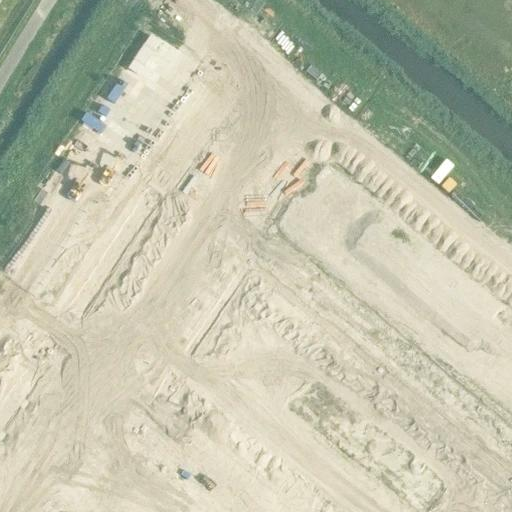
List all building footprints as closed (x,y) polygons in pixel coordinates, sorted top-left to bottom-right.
[(511,0),(479,0),(473,7),(484,16),(505,34),(511,25),(511,0)] [(194,195),(188,205),(240,240),(246,230),(228,218),(286,131),(249,106),(190,193),(194,195)] [(294,154),(287,163),(294,168),(300,158),(294,154)] [(287,163),(280,173),(287,178),(294,168),(287,163)] [(310,179),(295,197),(304,205),(310,198),(327,212),(354,180),(353,180),(352,182),(335,168),(319,186),(310,179)] [(354,180),(327,212),(344,226),(370,194),(354,180)] [(370,194),(344,226),(360,240),(387,208),(386,208),(385,209),(369,196),(371,195),(370,194)] [(265,196),(258,206),(265,210),(271,200),(265,196)] [(258,206),(252,215),(258,220),(265,210),(258,206)] [(387,208),(360,240),(377,254),(403,222),(387,208)] [(174,217),(115,303),(153,329),(211,242),(229,255),(236,245),(185,210),(178,220),(174,217)] [(403,222),(377,254),(394,268),(419,237),(402,224),(404,222),(403,222)] [(295,233),(290,239),(299,246),(304,240),(295,233)] [(419,237),(394,268),(410,281),(437,249),(436,249),(435,251),(419,237)] [(304,240),(299,246),(308,254),(313,248),(304,240)] [(437,249),(410,281),(427,295),(453,263),(437,249)] [(328,260),(323,267),(332,274),(337,268),(328,260)] [(453,263),(427,295),(444,310),(469,280),(452,265),(454,264),(453,263)] [(218,265),(211,275),(218,279),(225,270),(218,265)] [(337,268),(332,274),(341,282),(346,275),(337,268)] [(211,275),(205,285),(211,289),(218,279),(211,275)] [(361,288),(356,294),(365,302),(370,296),(361,288)] [(481,290),(457,320),(474,334),(501,302),(498,304),(481,290)] [(370,296),(365,302),(374,309),(379,303),(370,296)] [(511,311),(501,302),(474,334),(475,334),(490,347),(490,348),(511,322),(511,311)] [(189,308),(182,317),(189,322),(196,312),(189,308)] [(394,316),(389,322),(398,329),(403,323),(394,316)] [(182,317),(176,327),(183,332),(189,322),(182,317)] [(261,319),(256,325),(265,333),(270,327),(261,319)] [(511,322),(490,348),(507,362),(511,356),(511,322)] [(403,323),(398,329),(407,337),(412,331),(403,323)] [(277,333),(272,339),(282,347),(287,341),(277,333)] [(287,341),(282,347),(290,354),(296,348),(287,341)] [(225,347),(200,377),(217,391),(242,361),(225,347)] [(441,355),(436,361),(445,369),(451,362),(441,355)] [(242,361),(217,391),(233,405),(258,375),(242,361)] [(311,361),(306,367),(315,374),(320,368),(311,361)] [(451,362),(445,369),(455,376),(460,370),(451,362)] [(320,368),(315,374),(324,382),(329,376),(320,368)] [(258,375),(233,405),(249,418),(248,420),(275,389),(258,375)] [(475,383),(470,389),(479,396),(484,390),(475,383)] [(275,389),(248,420),(265,434),(291,402),(275,389)] [(484,390),(479,396),(488,404),(493,398),(484,390)] [(54,397),(42,415),(84,443),(96,425),(54,397)] [(291,402),(265,434),(265,435),(267,433),(283,446),(309,417),(291,402)] [(364,405),(359,411),(368,419),(373,412),(364,405)] [(511,413),(508,410),(503,416),(511,424),(511,423),(511,413)] [(373,412),(368,419),(377,426),(382,420),(373,412)] [(29,430),(29,431),(72,460),(84,443),(42,415),(31,431),(29,430)] [(29,431),(17,447),(61,477),(61,476),(53,471),(64,455),(72,460),(29,431)] [(328,432),(303,462),(320,477),(345,447),(328,432)] [(397,432),(392,439),(401,446),(406,440),(397,432)] [(406,440),(401,446),(410,454),(415,448),(406,440)] [(107,445),(101,455),(107,459),(114,450),(107,445)] [(19,450),(8,466),(49,494),(61,477),(17,447),(17,448),(19,450)] [(345,447),(320,477),(336,490),(361,460),(345,447)] [(101,455),(94,464),(101,469),(107,459),(101,455)] [(361,460),(336,490),(352,504),(351,506),(378,474),(361,460)] [(430,460),(425,466),(434,474),(439,468),(430,460)] [(0,485),(30,506),(34,508),(45,491),(49,494),(8,466),(0,477),(0,485)] [(439,468),(434,474),(443,481),(449,475),(439,468)] [(137,470),(112,501),(124,511),(133,511),(156,486),(137,470)] [(378,474),(351,506),(358,511),(374,511),(394,488),(378,474)] [(84,479),(78,488),(85,493),(91,483),(84,479)] [(456,481),(451,488),(460,495),(465,489),(456,481)] [(0,485),(0,509),(4,511),(25,511),(30,506),(0,485)] [(156,486),(133,511),(163,511),(175,498),(174,498),(172,499),(156,486)] [(78,488),(71,498),(78,502),(85,493),(78,488)] [(394,488),(374,511),(402,511),(411,502),(394,488)] [(191,511),(175,498),(163,511),(191,511)] [(423,511),(411,502),(402,511),(423,511)]
